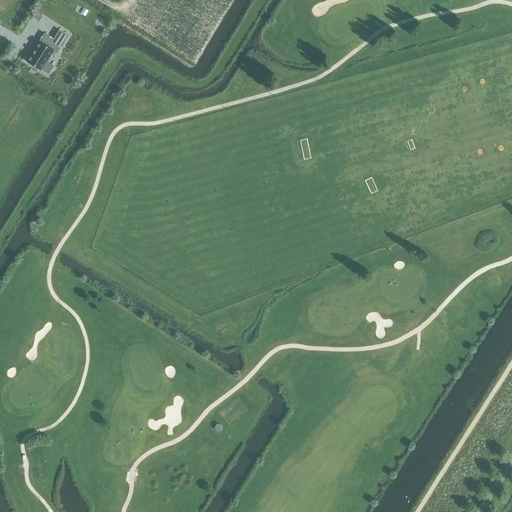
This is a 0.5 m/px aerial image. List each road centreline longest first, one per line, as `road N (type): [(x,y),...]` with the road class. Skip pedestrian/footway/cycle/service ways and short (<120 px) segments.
road 1 (track): [(261,0),(206,82),(183,85),(133,56),(115,60),(0,242)]
road 2 (track): [(416,511),(511,362)]
